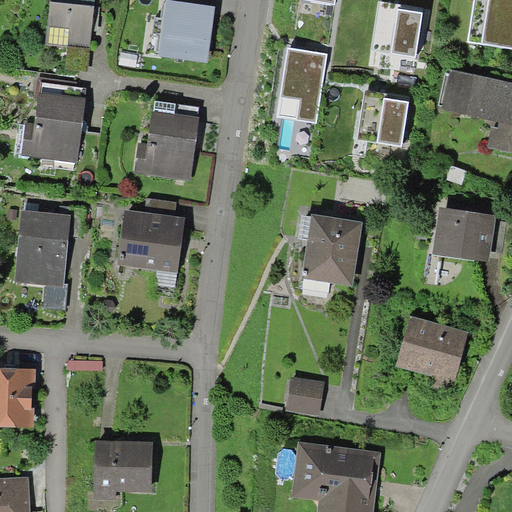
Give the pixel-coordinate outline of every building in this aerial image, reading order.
[(48,0),(43,46),(87,51),(92,0),(48,0)] [(378,67),(413,72),(423,8),(392,3),(388,3),(378,67)] [(215,12),(170,6),(163,58),(208,64),(215,12)] [(276,117),(316,123),(327,54),(287,48),(276,117)] [(511,88),(503,86),(502,88),(448,76),(441,109),(501,122),(499,150),(511,152),(511,88)] [(29,156),(74,162),(81,105),(72,104),(74,90),(39,85),(29,156)] [(364,156),(399,161),(409,97),(380,92),(374,92),(364,156)] [(187,181),(195,124),(185,122),(187,108),(152,103),(142,175),(187,181)] [(152,266),(175,269),(181,225),(171,224),(174,204),(144,200),(141,220),(122,217),(116,261),(121,262),(121,260),(153,264),(152,266)] [(64,237),(78,239),(81,210),(67,209),(66,218),(20,214),(14,276),(44,279),(41,309),(62,311),(64,286),(59,286),(64,237)] [(482,251),(498,254),(503,224),(443,214),(437,252),(481,258),(482,251)] [(327,281),(347,284),(356,227),(303,219),(299,240),(308,242),(301,287),(326,291),(327,281)] [(434,387),(446,390),(461,338),(409,323),(398,364),(437,375),(434,387)] [(0,424),(27,426),(28,374),(0,373),(0,424)] [(315,415),(320,385),(290,381),(286,411),(315,415)] [(147,490),(149,448),(93,446),(92,488),(147,490)] [(365,511),(366,503),(365,503),(370,459),(328,453),(328,450),(324,450),(324,453),(305,450),(301,488),(317,490),(316,494),(319,494),(318,500),(322,500),(320,511),(365,511)] [(511,475),(489,483),(493,496),(507,492),(511,490),(511,475)] [(24,511),(23,482),(0,482),(0,511),(24,511)] [(488,511),(499,509),(511,505),(507,492),(493,496),(480,500),(484,511),(488,511)]
